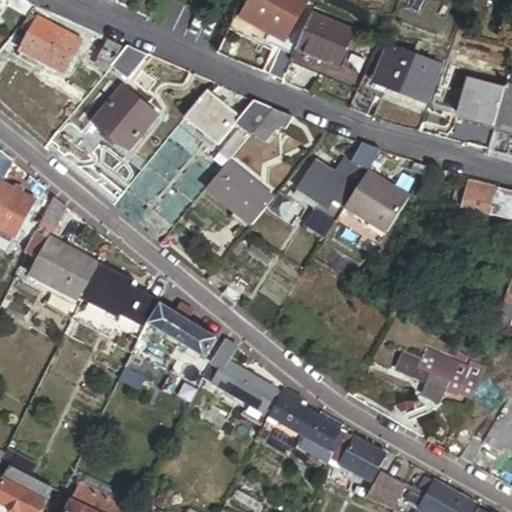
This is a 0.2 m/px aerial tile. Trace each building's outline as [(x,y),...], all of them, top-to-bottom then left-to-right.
[(303,7),(288,0),(252,0),(248,10),(261,17),(275,24),(291,32),(303,7)] [(338,66),(353,30),(314,14),(299,50),(338,66)] [(64,74),(81,40),(31,15),(28,18),(23,29),(30,32),(21,52),(64,74)] [(271,31),(275,24),(261,17),(257,24),(271,31)] [(111,68),(120,45),(106,39),(104,43),(96,39),(89,55),(99,59),(96,67),(108,71),(111,68)] [(437,88),(446,65),(393,44),(382,71),(398,77),(394,87),(431,102),(437,88)] [(130,82),(149,57),(127,48),(111,68),(130,82)] [(282,81),(296,55),(280,48),(267,75),(282,81)] [(394,87),(398,77),(382,71),(378,81),(394,87)] [(500,103),(504,90),(468,80),(465,95),(461,111),(460,114),(474,117),(466,148),(484,153),(494,124),(500,103)] [(368,114),(375,92),(360,86),(350,107),(368,114)] [(511,106),(511,87),(506,86),(504,90),(500,103),(511,106)] [(461,111),(465,95),(437,88),(431,102),(461,111)] [(126,153),(156,116),(123,90),(94,126),(126,153)] [(234,133),(241,123),(236,119),(207,93),(185,120),(220,150),(234,133)] [(246,137),(269,110),(250,102),(236,119),(244,123),(237,130),(246,137)] [(511,129),(511,106),(500,103),(494,124),(511,130),(511,129)] [(281,131),(291,116),(271,108),(270,110),(249,137),(261,146),(274,128),(281,131)] [(502,159),(511,130),(494,124),(484,153),(502,159)] [(225,164),(244,140),(234,133),(220,150),(216,156),(225,164)] [(0,230),(17,240),(36,204),(3,187),(14,165),(2,156),(0,160),(0,230)] [(381,173),(388,161),(379,156),(372,168),(381,173)] [(343,181),(334,175),(314,160),(296,185),(326,206),(329,201),(343,181)] [(341,207),(364,172),(343,160),(334,175),(343,181),(329,201),(341,207)] [(268,198),(227,165),(217,178),(204,193),(244,226),(268,198)] [(385,237),(408,201),(366,174),(343,211),(385,237)] [(457,195),(462,182),(451,178),(447,192),(449,192),(457,195)] [(482,219),(491,191),(463,182),(459,195),(457,195),(449,192),(444,207),(482,219)] [(39,202),(47,190),(36,184),(29,196),(39,202)] [(326,206),(296,185),(291,193),(320,214),(326,206)] [(503,226),(511,199),(511,197),(491,191),(482,219),(503,226)] [(54,235),(68,211),(56,200),(40,228),(54,235)] [(323,241),(332,226),(311,213),(302,228),(323,241)] [(41,264),(51,243),(37,235),(26,256),(41,264)] [(82,301),(100,267),(51,243),(41,264),(32,281),(81,305),(82,301)] [(161,303),(132,289),(136,282),(101,264),(100,267),(82,301),(119,320),(121,316),(148,329),(161,303)] [(231,304),(248,284),(233,273),(218,293),(231,304)] [(511,279),(501,313),(511,316),(511,279)] [(207,362),(219,342),(190,325),(197,316),(183,308),(176,318),(164,308),(152,328),(207,362)] [(267,419),(280,394),(230,365),(238,350),(225,339),(205,381),(245,404),(239,415),(262,429),(267,419)] [(467,398),(480,370),(470,366),(466,375),(435,360),(433,366),(428,364),(420,381),(437,389),(429,407),(447,416),(457,394),(467,398)] [(146,382),(127,372),(121,382),(140,392),(146,382)] [(169,373),(160,391),(182,402),(191,384),(169,373)] [(346,436),(299,412),(304,403),(281,392),(280,394),(267,419),(306,439),(301,447),(332,463),(346,436)] [(511,456),(511,406),(508,404),(503,413),(489,405),(456,460),(470,468),(483,446),(502,457),(505,452),(511,456)] [(433,446),(445,424),(425,414),(413,435),(433,446)] [(371,485),(386,457),(346,436),(332,463),(329,468),(339,473),(341,470),(371,485)] [(36,468),(5,452),(0,462),(0,463),(31,479),(36,468)] [(123,511),(126,506),(130,498),(75,472),(70,483),(79,487),(72,501),(66,511),(123,511)] [(385,491),(389,481),(381,477),(376,487),(385,491)] [(470,511),(474,505),(425,480),(419,492),(425,496),(427,497),(418,511),(470,511)] [(11,511),(37,511),(42,502),(2,482),(0,485),(0,511),(4,511),(6,509),(11,511)] [(387,511),(392,511),(404,488),(391,482),(386,492),(385,491),(376,487),(368,503),(387,511)] [(415,511),(416,511),(425,496),(419,492),(412,489),(403,505),(415,511)] [(66,511),(72,501),(64,498),(57,511),(66,511)] [(134,510),(138,502),(130,498),(126,506),(134,510)]
